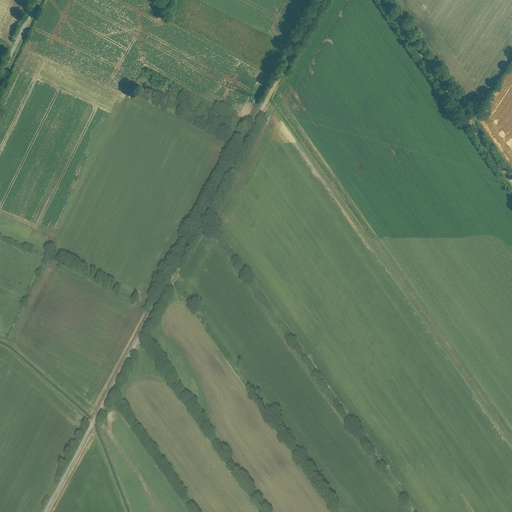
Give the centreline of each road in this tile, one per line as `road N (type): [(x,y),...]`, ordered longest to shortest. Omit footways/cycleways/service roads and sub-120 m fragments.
road 1 (unclassified): [(322,0),(44,511)]
road 2 (residential): [(511,181),(384,0)]
